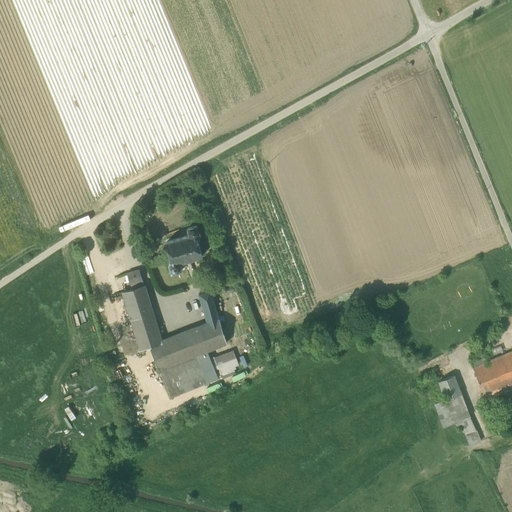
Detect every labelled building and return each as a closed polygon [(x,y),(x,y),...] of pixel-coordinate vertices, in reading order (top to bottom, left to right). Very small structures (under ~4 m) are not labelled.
[(169,264),(171,273),(180,271),(178,264),(201,257),(196,236),(199,235),(197,226),(187,229),(189,236),(166,242),(172,263),(169,264)] [(140,350),(150,347),(149,346),(161,341),(139,270),(127,274),(131,289),(122,292),(140,350)] [(199,295),(207,323),(219,319),(210,291),(199,295)] [(226,343),(219,319),(207,323),(161,341),(149,346),(150,347),(159,370),(206,351),(226,343)] [(495,359),(505,355),(501,346),(491,350),(495,359)] [(171,398),(217,379),(206,351),(159,370),(171,398)] [(495,359),(487,362),(498,389),(511,383),(511,366),(507,354),(505,355),(495,359)] [(500,393),(498,389),(487,362),(486,358),(471,364),(486,399),(496,395),(500,393)] [(439,382),(442,391),(457,385),(453,376),(439,382)] [(442,391),(446,400),(461,394),(457,385),(442,391)] [(446,400),(454,423),(470,417),(461,394),(446,400)] [(486,399),(488,404),(498,400),(496,395),(486,399)] [(446,426),(454,423),(446,400),(437,404),(446,426)] [(446,426),(437,404),(434,405),(443,427),(446,426)] [(476,430),(470,417),(454,423),(466,434),(476,430)] [(466,434),(470,446),(481,441),(476,430),(466,434)]
